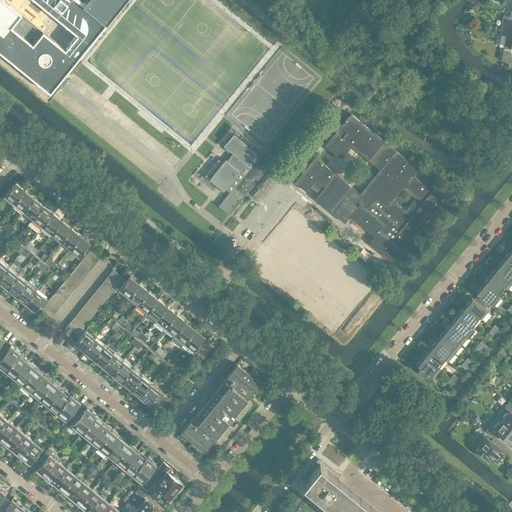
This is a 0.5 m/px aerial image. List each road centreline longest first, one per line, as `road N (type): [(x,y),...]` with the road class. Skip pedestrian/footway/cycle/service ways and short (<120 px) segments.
road 1 (tertiary): [(244,338),(18,152)]
road 2 (residential): [(338,414),(511,205)]
road 3 (residential): [(159,440),(0,309)]
road 4 (residential): [(295,379),(212,483)]
road 5 (residential): [(159,440),(244,338)]
road 6 (residential): [(259,511),(338,414)]
